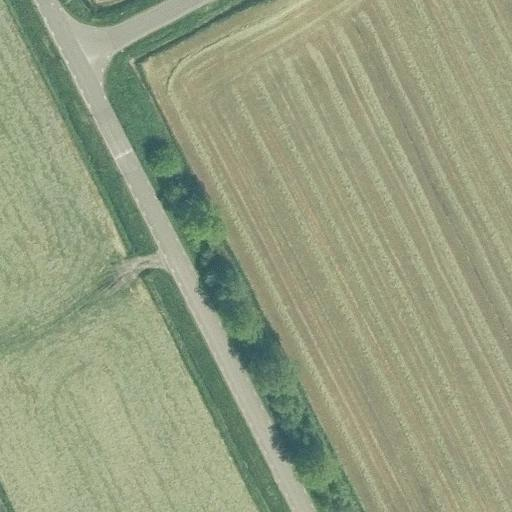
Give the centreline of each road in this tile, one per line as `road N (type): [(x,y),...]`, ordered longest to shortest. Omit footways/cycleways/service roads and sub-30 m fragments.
road 1 (tertiary): [(303,511),(73,57)]
road 2 (tertiary): [(73,57),(185,0)]
